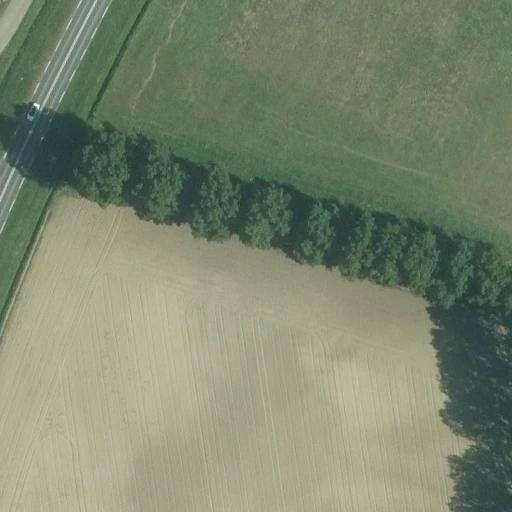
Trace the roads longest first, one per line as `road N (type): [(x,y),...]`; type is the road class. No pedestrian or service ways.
road 1 (track): [(511,297),(96,165)]
road 2 (primary): [(0,202),(97,0)]
